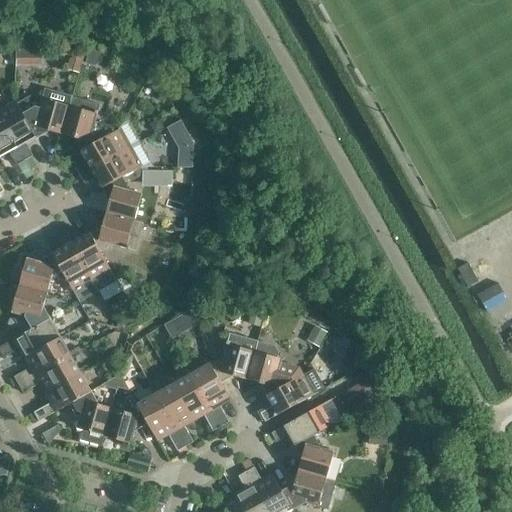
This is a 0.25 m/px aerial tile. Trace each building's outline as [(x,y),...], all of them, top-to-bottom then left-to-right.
[(69,107),(42,99),(33,96),(18,105),(26,119),(24,120),(35,139),(48,131),(61,135),(69,107)] [(112,127),(110,127),(95,122),(100,105),(72,97),(69,107),(61,135),(74,139),(81,152),(101,141),(101,140),(115,132),(112,127)] [(26,119),(18,105),(16,101),(0,110),(0,117),(24,161),(32,156),(25,144),(35,139),(24,120),(26,119)] [(16,166),(24,161),(0,117),(0,158),(9,153),(16,166)] [(80,177),(129,149),(118,130),(115,132),(101,140),(101,141),(81,152),(86,162),(75,169),(80,177)] [(121,178),(140,168),(129,149),(80,177),(84,185),(96,178),(101,188),(120,177),(121,178)] [(172,184),(172,169),(145,169),(145,184),(172,184)] [(128,191),(121,178),(120,177),(101,188),(109,201),(106,214),(134,222),(141,194),(128,191)] [(144,224),(134,222),(106,214),(102,227),(89,234),(100,253),(113,246),(136,252),(144,224)] [(100,253),(89,234),(79,239),(72,227),(64,232),(92,282),(98,292),(117,282),(100,253)] [(98,292),(92,282),(64,232),(55,237),(62,249),(53,254),(64,273),(63,274),(79,303),(98,292)] [(50,281),(63,274),(64,273),(53,254),(52,255),(40,262),(27,259),(19,286),(47,294),(50,281)] [(467,287),(478,282),(468,263),(457,269),(467,287)] [(43,307),(47,294),(19,286),(11,314),(24,318),(31,330),(32,331),(50,321),(43,307)] [(192,310),(169,319),(174,332),(197,323),(192,310)] [(23,359),(60,338),(50,321),(32,331),(31,330),(0,347),(0,353),(2,358),(18,349),(23,359)] [(319,348),(320,346),(325,337),(314,330),(307,341),(319,348)] [(247,380),(258,342),(229,334),(226,344),(222,358),(210,364),(220,383),(233,376),(247,380)] [(103,349),(111,345),(112,344),(107,336),(99,341),(103,349)] [(18,385),(77,353),(75,349),(68,353),(60,338),(23,359),(29,369),(13,377),(18,385)] [(266,396),(300,377),(296,372),(280,367),(282,360),(276,358),(278,352),(275,347),(258,342),(247,380),(259,384),(266,396)] [(200,360),(207,356),(202,347),(195,351),(200,360)] [(349,375),(364,366),(366,365),(358,351),(341,361),(349,375)] [(43,394),(80,374),(72,360),(79,356),(77,353),(18,385),(22,393),(38,385),(43,394)] [(230,401),(220,383),(210,364),(191,375),(191,374),(221,428),(229,423),(220,407),(230,401)] [(314,395),(312,392),(322,386),(314,370),(303,376),(300,377),(266,396),(272,407),(259,414),(265,423),(277,416),(314,395)] [(72,403),(90,392),(80,374),(43,394),(49,404),(34,413),(39,422),(72,403)] [(212,432),(221,428),(191,374),(173,384),(194,422),(204,416),(212,432)] [(350,403),(375,389),(377,388),(371,377),(344,393),(350,403)] [(184,427),(194,422),(173,384),(154,395),(185,448),(193,443),(184,427)] [(98,405),(94,398),(90,392),(72,403),(79,415),(76,429),(83,431),(80,441),(101,446),(103,436),(111,408),(98,405)] [(147,424),(137,404),(131,394),(125,398),(131,408),(124,412),(111,408),(103,436),(131,444),(135,432),(147,424)] [(177,452),(185,448),(154,395),(137,404),(147,424),(158,442),(168,436),(177,452)] [(339,425),(339,417),(330,400),(271,434),(276,443),(288,436),(294,446),(313,435),(314,436),(331,426),(339,425)] [(387,429),(381,429),(371,428),(370,443),(386,444),(387,429)] [(321,449),(314,436),(313,435),(294,446),(301,459),(298,472),(326,480),(334,452),(321,449)] [(290,511),(292,511),(281,492),(271,474),(260,480),(254,468),(246,472),(267,511),(290,511)] [(267,511),(246,472),(238,477),(244,489),(234,495),(237,501),(243,511),(267,511)] [(334,482),(326,480),(298,472),(294,485),(281,492),(292,511),(305,504),(317,508),(317,507),(328,510),(334,486),(333,486),(334,482)] [(243,511),(237,501),(228,506),(226,511),(243,511)]
